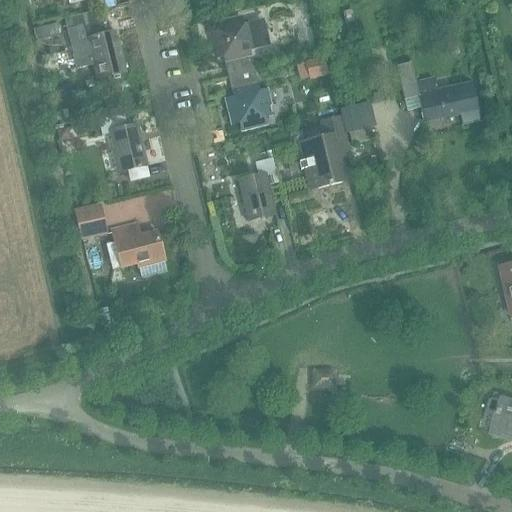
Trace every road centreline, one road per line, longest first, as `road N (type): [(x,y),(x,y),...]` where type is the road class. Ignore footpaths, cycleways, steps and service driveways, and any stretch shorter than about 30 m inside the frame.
road 1 (residential): [(511,510),(384,474),(103,434),(47,403)]
road 2 (residential): [(215,304),(145,24),(175,0)]
road 3 (residential): [(215,304),(511,217)]
road 4 (residential): [(47,403),(215,304)]
